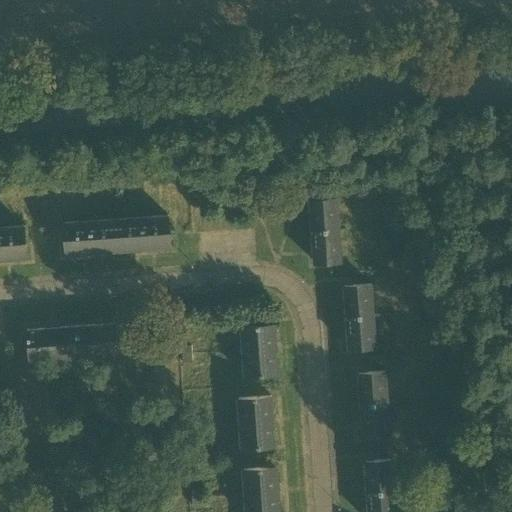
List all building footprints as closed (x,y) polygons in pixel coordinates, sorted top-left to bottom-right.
[(339,201),(302,203),(307,267),(343,264),(339,201)] [(256,212),(194,215),(195,237),(257,234),(256,212)] [(172,253),(170,218),(59,224),(61,260),(172,253)] [(0,263),(28,261),(25,227),(0,228),(0,263)] [(374,287),(338,288),(341,353),(376,352),(374,287)] [(273,372),(270,318),(233,320),(236,374),(273,372)] [(125,353),(124,324),(19,325),(20,354),(125,353)] [(355,433),(385,432),(383,366),(352,367),(355,433)] [(266,390),(231,392),(233,446),(269,444),(266,390)] [(359,455),(360,511),(395,511),(393,454),(359,455)] [(274,511),(273,462),(236,463),(237,511),(274,511)]
